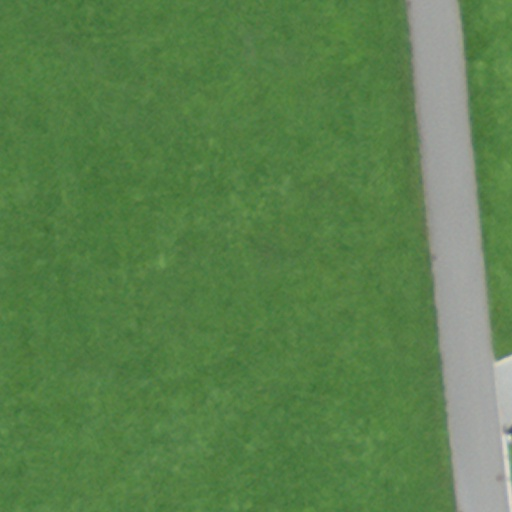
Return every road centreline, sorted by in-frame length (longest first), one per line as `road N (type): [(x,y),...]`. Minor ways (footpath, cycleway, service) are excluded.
road 1 (unclassified): [(465,387),(429,0)]
road 2 (residential): [(482,511),(465,387)]
